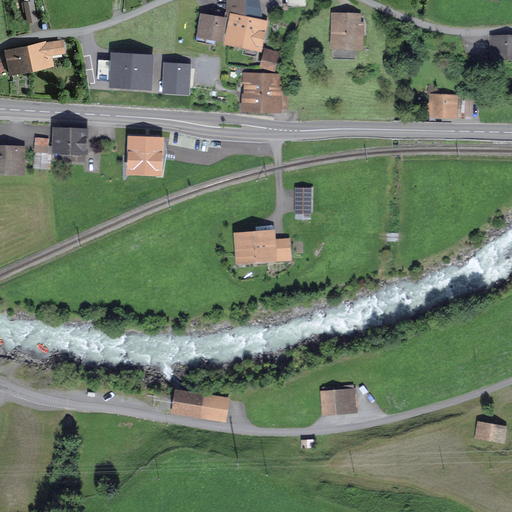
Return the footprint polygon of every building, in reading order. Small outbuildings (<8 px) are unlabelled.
[(255,12),(255,0),(245,0),(245,11),(239,11),(238,19),(232,18),(227,40),(246,44),(251,21),(263,22),(263,12),(255,12)] [(228,0),(228,17),(232,18),(238,19),(239,11),(245,11),(245,0),(228,0)] [(24,2),(28,21),(35,19),(32,1),(24,2)] [(215,44),(216,38),(221,39),(225,19),(220,18),(220,15),(218,15),(218,11),(212,10),(211,17),(205,16),(204,20),(200,19),(195,45),(199,45),(199,42),(215,44)] [(332,31),(332,45),(361,46),(362,25),(358,25),(358,16),(336,15),(336,31),(332,31)] [(266,27),(267,22),(263,22),(251,21),(246,44),(258,47),(262,27),(266,27)] [(492,38),(492,56),(511,56),(511,37),(500,37),(500,38),(492,38)] [(45,44),(45,42),(26,46),(31,67),(49,62),(48,54),(63,51),(61,41),(45,44)] [(5,51),(9,72),(31,67),(26,46),(5,51)] [(266,50),(262,67),(274,70),(278,53),(266,50)] [(109,90),(152,92),(154,57),(111,54),(109,90)] [(110,60),(100,59),(99,77),(109,77),(110,60)] [(191,65),(163,63),(161,95),(189,97),(191,65)] [(245,73),(244,107),(286,109),(288,85),(280,85),(281,74),(245,73)] [(428,107),(428,114),(471,116),(472,96),(460,95),(459,97),(431,95),(431,103),(429,103),(429,107),(428,107)] [(58,159),(84,160),(85,132),(56,131),(55,151),(59,151),(58,159)] [(45,165),(46,153),(47,153),(47,146),(34,145),(34,152),(36,152),(35,165),(45,165)] [(17,158),(21,158),(22,150),(0,148),(0,170),(16,171),(17,158)] [(310,212),(310,190),(296,190),(296,212),(310,212)] [(238,237),(239,259),(267,256),(265,234),(238,237)] [(275,260),(289,259),(288,241),(274,242),(275,260)] [(324,413),(347,411),(346,391),(322,393),(324,413)] [(224,419),(227,400),(177,392),(174,411),(224,419)] [(478,423),(476,437),(504,441),(506,428),(478,423)]
